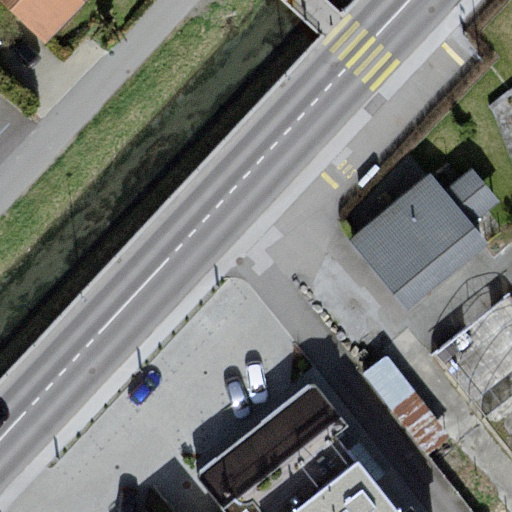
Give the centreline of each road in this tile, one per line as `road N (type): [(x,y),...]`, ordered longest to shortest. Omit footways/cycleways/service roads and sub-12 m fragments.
road 1 (secondary): [(0,436),(401,0)]
road 2 (unknown): [(479,511),(226,190)]
road 3 (residential): [(0,187),(173,0)]
